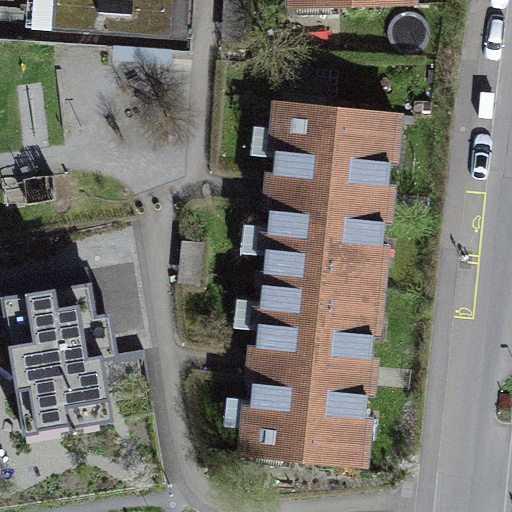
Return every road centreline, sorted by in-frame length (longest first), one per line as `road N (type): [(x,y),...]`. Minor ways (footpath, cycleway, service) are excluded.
road 1 (residential): [(511,89),(472,498)]
road 2 (residential): [(207,0),(203,61),(159,175),(161,300)]
